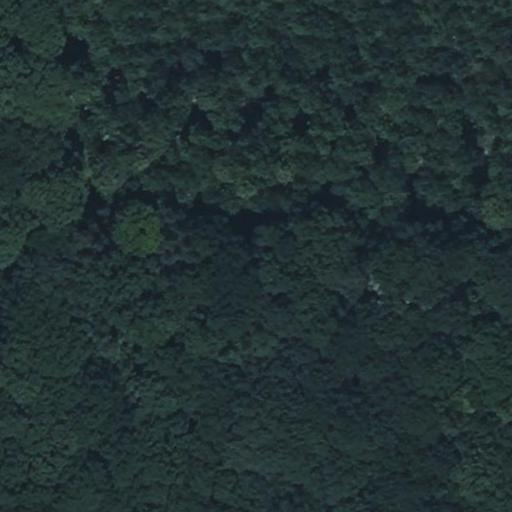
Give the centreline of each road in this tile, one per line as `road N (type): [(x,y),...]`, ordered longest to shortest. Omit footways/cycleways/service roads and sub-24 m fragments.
road 1 (track): [(511,241),(0,191)]
road 2 (track): [(39,511),(51,169),(47,0)]
